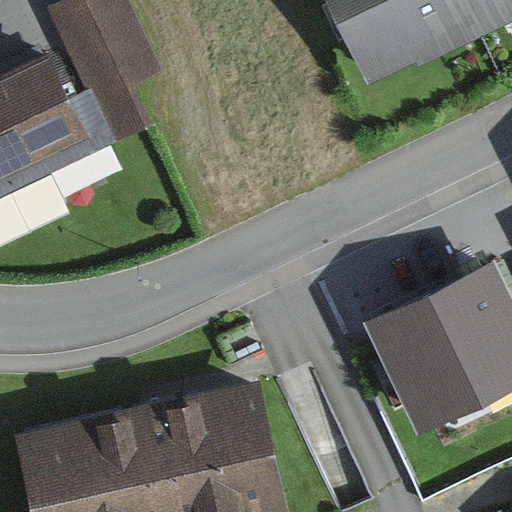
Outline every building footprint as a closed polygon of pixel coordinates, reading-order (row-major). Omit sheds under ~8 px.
[(130,0),(53,0),(52,1),(90,79),(119,136),(152,120),(132,80),(163,65),(130,0)] [(332,0),(366,70),(511,0),(332,0)] [(0,74),(0,193),(119,136),(90,79),(76,86),(57,47),(0,74)] [(371,307),(420,413),(511,370),(511,290),(493,250),(371,307)] [(244,511),(245,510),(288,500),(257,370),(154,394),(23,424),(43,511),(244,511)]
